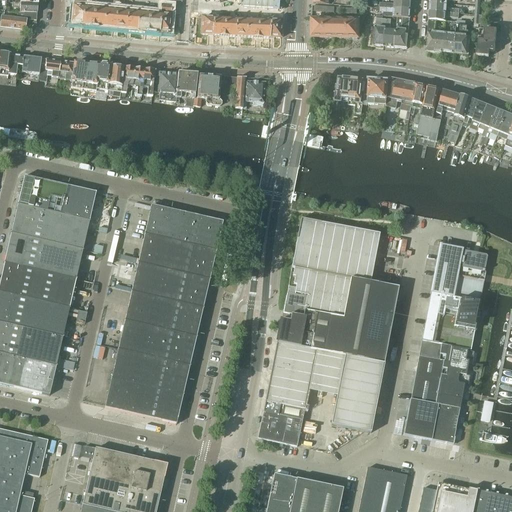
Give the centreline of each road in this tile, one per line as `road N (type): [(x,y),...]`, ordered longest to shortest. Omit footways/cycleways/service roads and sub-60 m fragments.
road 1 (unclassified): [(233,455),(297,60)]
road 2 (unclassified): [(124,186),(234,216),(181,444)]
road 3 (unclassified): [(70,419),(124,186)]
road 4 (unclassified): [(381,451),(423,227)]
road 5 (tertiary): [(498,91),(371,62),(297,60)]
road 6 (unclassified): [(233,455),(328,474),(381,451)]
road 7 (tertiary): [(53,47),(182,58)]
